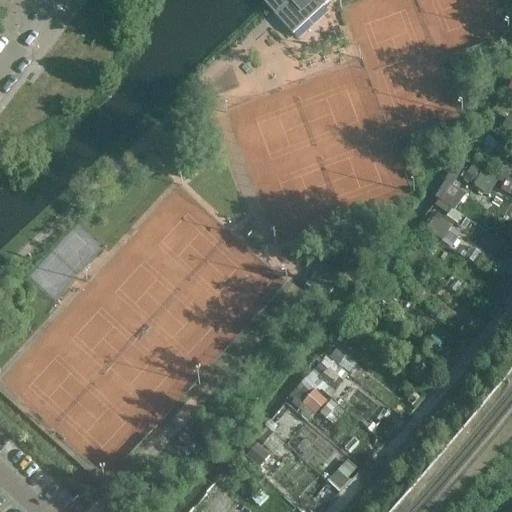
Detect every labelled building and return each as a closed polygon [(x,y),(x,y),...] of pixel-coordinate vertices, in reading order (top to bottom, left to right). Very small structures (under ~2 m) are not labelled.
[(267,0),(264,3),(293,36),(296,40),(329,11),(325,6),(331,0),(267,0)] [(472,167),(464,181),(473,187),(482,173),(472,167)] [(482,205),(475,215),(483,221),(490,211),(482,205)] [(434,215),(426,228),(445,239),(453,226),(434,215)] [(421,273),(416,279),(421,284),(426,277),(421,273)] [(337,351),(330,360),(338,367),(346,358),(337,351)] [(326,402),(313,391),(304,402),(317,412),(326,402)] [(330,403),(320,413),(334,425),(343,414),(330,403)] [(292,435),(285,429),(279,437),(287,442),(292,435)] [(183,434),(177,441),(195,457),(201,451),(183,434)] [(289,442),(301,451),(307,443),(295,434),(289,442)] [(271,458),(257,446),(245,459),(259,471),(271,458)] [(221,511),(208,500),(201,509),(204,511),(221,511)]
